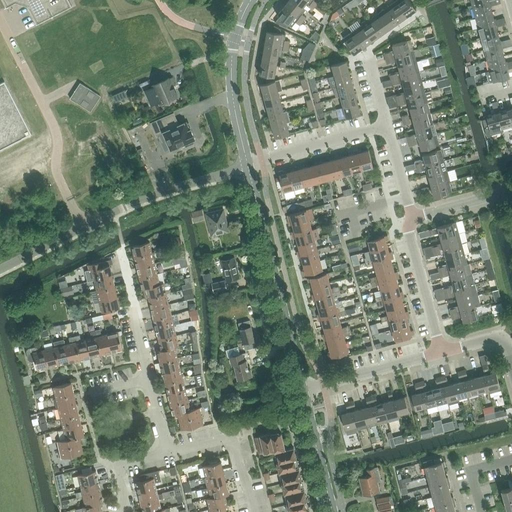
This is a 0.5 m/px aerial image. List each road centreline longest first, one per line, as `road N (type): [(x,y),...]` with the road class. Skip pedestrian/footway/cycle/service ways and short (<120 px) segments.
road 1 (unclassified): [(0,269),(114,211),(248,166)]
road 2 (unclassified): [(303,391),(248,166)]
road 3 (residential): [(166,452),(121,252)]
road 4 (unclassified): [(248,166),(232,59),(253,0)]
road 5 (residential): [(303,391),(441,351)]
road 6 (residential): [(248,166),(385,127)]
road 7 (residential): [(166,452),(235,445),(254,511)]
road 8 (residential): [(441,351),(410,243),(412,218)]
road 9 (unclassified): [(332,511),(303,391)]
